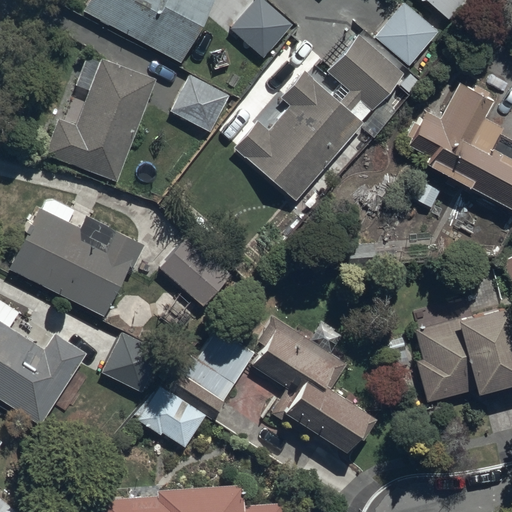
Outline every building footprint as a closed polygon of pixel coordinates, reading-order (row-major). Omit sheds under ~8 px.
[(86,0),(81,9),(179,61),(211,0),(86,0)] [(262,0),(251,0),(228,26),(263,57),(291,26),(262,0)] [(437,30),(402,0),(374,34),(407,64),(437,30)] [(423,0),(446,19),(462,0),(423,0)] [(257,115),(232,145),(294,199),(395,82),(407,92),(418,79),(406,68),(403,72),(391,62),(396,56),(370,34),(365,41),(356,34),(325,71),(338,82),(330,92),(303,69),(279,98),(284,103),(266,123),(257,115)] [(115,178),(152,78),(99,59),(97,64),(80,58),(71,83),(85,89),(73,122),(56,116),(43,151),(115,178)] [(185,74),(168,109),(209,128),(226,94),(185,74)] [(422,109),(404,142),(426,156),(423,161),(466,189),(469,185),(510,210),(511,207),(511,142),(497,135),(502,127),(482,116),(492,99),(458,80),(437,117),(422,109)] [(44,200),(6,266),(102,315),(127,265),(132,267),(143,244),(53,198),(44,200)] [(186,234),(157,265),(201,306),(230,274),(186,234)] [(511,254),(500,262),(511,282),(511,254)] [(0,302),(0,397),(38,423),(84,354),(52,333),(41,350),(8,328),(17,313),(0,302)] [(414,360),(425,399),(474,386),(475,391),(511,381),(511,322),(507,305),(414,329),(421,358),(414,360)] [(346,362),(274,317),(260,339),(264,342),(250,363),(285,385),(268,412),(340,457),(361,424),(368,428),(375,417),(324,386),(329,377),(334,380),(346,362)] [(165,388),(204,415),(209,418),(252,351),(216,327),(195,357),(189,354),(165,388)] [(120,331),(101,370),(141,390),(161,352),(120,331)] [(408,365),(401,335),(385,339),(392,368),(408,365)] [(204,415),(165,388),(159,384),(136,417),(159,433),(161,431),(182,446),(204,415)] [(101,499),(101,511),(281,511),(281,503),(243,505),(241,483),(154,488),(155,496),(101,499)] [(16,511),(0,498),(0,511),(16,511)]
